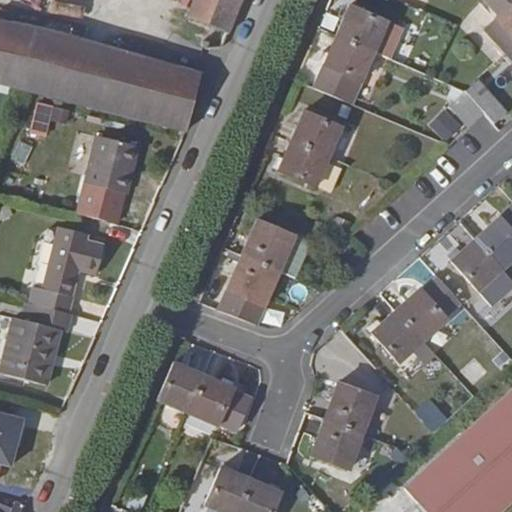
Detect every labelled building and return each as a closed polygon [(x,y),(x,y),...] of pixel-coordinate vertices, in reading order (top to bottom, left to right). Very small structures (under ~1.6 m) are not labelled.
[(227,34),(241,0),(192,0),(185,16),(227,34)] [(480,0),(477,3),(487,14),(501,0),(480,0)] [(511,0),(483,29),(504,53),(511,45),(511,0)] [(335,36),(373,52),(387,22),(348,7),(335,36)] [(34,29),(28,27),(27,32),(12,28),(14,23),(8,22),(7,27),(0,25),(0,80),(13,83),(12,88),(18,90),(19,85),(34,89),(32,94),(38,95),(39,90),(52,94),(51,99),(56,100),(57,95),(76,100),(75,105),(81,106),(82,101),(98,106),(97,110),(102,112),(104,107),(120,111),(119,116),(124,117),(125,113),(141,117),(140,122),(145,123),(146,118),(162,122),(161,127),(166,128),(168,124),(181,127),(180,131),(185,133),(201,72),(196,70),(194,75),(181,72),(182,67),(177,66),(176,71),(160,66),(161,62),(156,60),(154,65),(139,61),(140,56),(135,54),(133,59),(117,55),(119,50),(113,49),(112,54),(95,50),(97,45),(91,44),(90,48),(71,43),(72,39),(67,37),(65,42),(53,39),(54,34),(49,32),(47,37),(32,33),(34,29)] [(360,82),(373,52),(335,36),(322,66),(360,82)] [(464,92),(484,115),(485,114),(494,124),(508,113),(478,80),(464,92)] [(468,129),(484,115),(464,92),(448,106),(468,129)] [(32,134),(47,137),(52,110),(37,107),(32,134)] [(445,110),(429,127),(446,143),(462,126),(445,110)] [(290,140),(328,157),(340,127),(303,111),(290,140)] [(96,135),(83,183),(127,195),(139,147),(96,135)] [(315,187),(328,157),(290,140),(277,171),(314,187),(315,187)] [(474,239),(501,269),(511,259),(511,232),(498,217),(474,239)] [(240,256),(278,272),(294,236),(255,220),(240,256)] [(87,241),(88,235),(57,227),(41,289),(33,288),(28,303),(69,313),(79,272),(96,276),(104,244),(87,241)] [(294,236),(278,272),(293,279),(307,247),(306,241),(294,236)] [(478,292),(501,269),(474,239),(450,261),(478,292)] [(262,308),(278,272),(240,256),(224,292),(262,308)] [(395,311),(422,342),(447,320),(419,289),(395,311)] [(72,314),(69,313),(28,303),(25,303),(20,320),(22,320),(7,375),(46,386),(61,330),(67,332),(72,314)] [(398,363),(422,342),(395,311),(370,333),(398,363)] [(20,320),(12,318),(0,363),(0,373),(7,375),(22,320),(20,320)] [(156,400),(186,413),(203,376),(173,363),(156,400)] [(203,376),(186,413),(216,427),(233,388),(203,376)] [(323,419),(362,433),(375,397),(337,383),(323,419)] [(511,388),(398,492),(416,511),(491,511),(511,493),(511,388)] [(433,434),(449,419),(430,399),(414,413),(433,434)] [(348,470),(362,433),(323,419),(311,452),(314,457),(348,470)] [(15,500),(23,507),(34,483),(40,467),(45,469),(55,447),(49,444),(47,448),(45,447),(30,440),(25,451),(11,445),(0,470),(0,506),(10,510),(15,500)] [(204,505),(219,511),(236,511),(250,480),(220,467),(204,505)] [(250,480),(236,511),(271,511),(280,493),(250,480)] [(0,511),(20,511),(23,507),(15,500),(10,510),(0,506),(0,511)]
